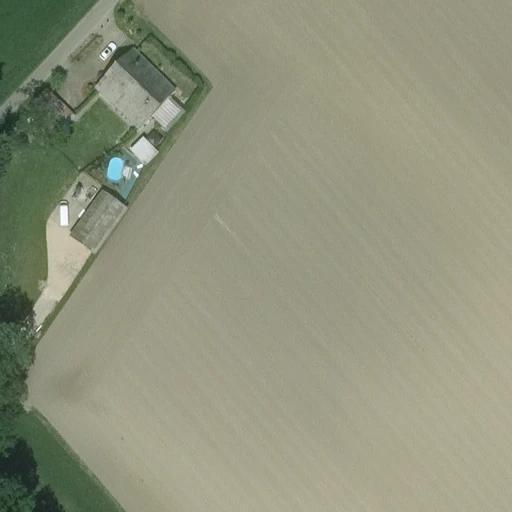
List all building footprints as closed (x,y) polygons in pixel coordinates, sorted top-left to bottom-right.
[(144,38),(96,89),(139,131),(173,94),(145,67),(159,52),(144,38)] [(45,93),(28,111),(36,118),(52,100),(45,93)] [(52,100),(36,118),(53,135),(70,118),(52,100)] [(142,141),(129,154),(144,168),(156,155),(142,141)] [(102,200),(74,239),(92,253),(121,213),(102,200)]
